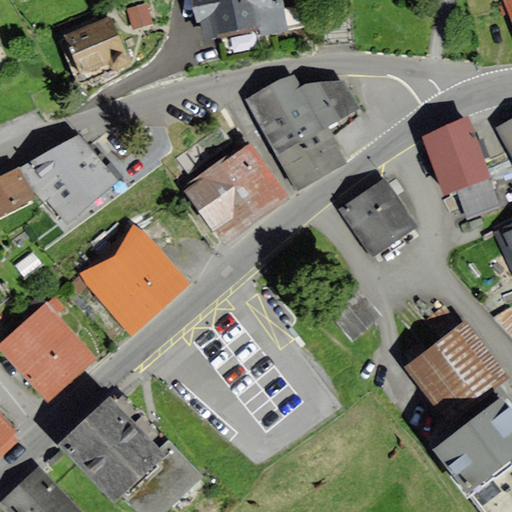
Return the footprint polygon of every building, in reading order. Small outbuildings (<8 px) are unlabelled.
[(192,0),(196,23),(200,22),(203,22),(205,39),(283,28),(280,4),(268,5),(266,0),(192,0)] [(85,31),(68,38),(84,75),(127,56),(111,19),(85,31)] [(322,127),(354,109),(339,83),(301,89),(300,87),(294,76),(250,100),(297,185),(341,161),(324,131),(322,127)] [(488,175),(468,119),(426,136),(447,192),(488,175)] [(511,121),(500,127),(511,151),(511,121)] [(25,166),(69,220),(114,181),(79,143),(74,138),(25,166)] [(205,215),(223,240),(262,212),(285,197),(250,147),(188,190),(205,215)] [(0,178),(0,215),(32,199),(18,170),(0,178)] [(343,209),(373,254),(395,239),(413,227),(383,182),(343,209)] [(511,225),(496,233),(511,266),(511,225)] [(85,277),(131,331),(157,308),(186,284),(140,230),(85,277)] [(362,292),(337,315),(355,334),(380,311),(362,292)] [(3,345),(50,397),(72,377),(93,359),(46,307),(3,345)] [(446,417),(501,376),(464,327),(434,349),(409,368),(446,417)] [(64,444),(117,499),(123,492),(142,511),(164,511),(201,477),(168,444),(161,450),(111,398),(90,418),(64,444)] [(456,439),(438,453),(467,489),(511,453),(511,419),(499,404),(456,439)] [(0,444),(15,431),(0,415),(0,444)] [(21,488),(3,505),(10,511),(80,511),(39,470),(21,488)] [(511,481),(482,497),(490,511),(506,511),(511,509),(511,481)]
